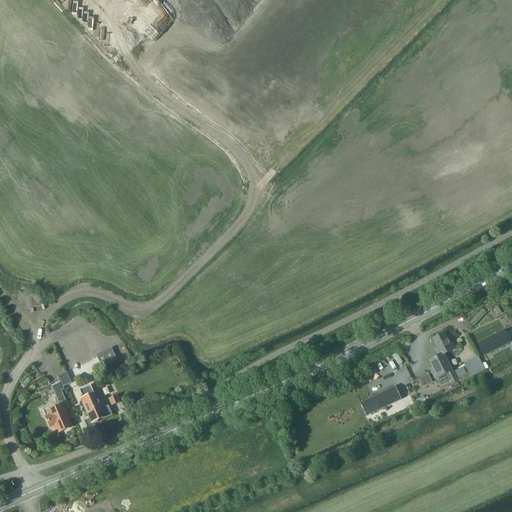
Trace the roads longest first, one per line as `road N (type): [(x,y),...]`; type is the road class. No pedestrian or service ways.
road 1 (track): [(24,471),(5,398),(48,309),(83,292),(138,310),(153,307),(253,198),(251,169),(230,142),(147,80),(84,0)]
road 2 (secondary): [(31,491),(225,408),(511,263)]
